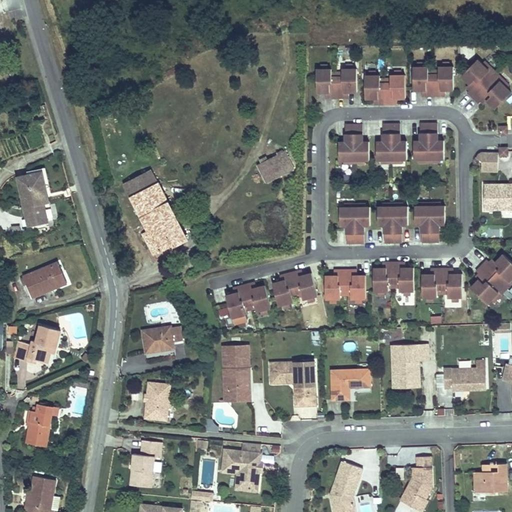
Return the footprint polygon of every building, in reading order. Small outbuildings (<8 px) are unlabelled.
[(488,75),(476,64),(460,81),(469,89),(472,87),(474,89),(469,95),(466,97),(472,103),(478,108),(481,105),(486,100),(488,102),(486,105),(495,113),(510,96),(498,85),(496,88),(494,85),(491,83),(488,80),(486,78),(488,75)] [(428,72),(413,72),(413,95),(421,95),(425,95),(425,100),(433,100),(441,100),(441,95),(445,95),(453,94),(453,71),(438,72),(438,75),(438,79),(428,79),(428,75),(428,72)] [(331,73),(316,74),(316,97),(325,97),(328,97),(328,102),(336,102),(344,102),(344,96),(347,96),(356,96),(356,73),(341,73),(341,77),(341,81),(331,81),(331,77),(331,73)] [(494,73),(488,80),(491,83),(494,85),(500,79),(494,73)] [(380,80),(365,80),(365,103),(374,103),(377,103),(377,109),(385,108),(393,108),(393,103),(397,103),(405,103),(405,80),(390,80),(391,83),(391,88),(380,88),(380,83),(380,80)] [(202,138),(194,128),(185,135),(192,145),(202,138)] [(339,146),(339,164),(343,164),(365,164),(369,164),(369,146),(363,146),(362,128),(354,128),(345,129),(345,146),(339,146)] [(402,164),(407,164),(406,145),(400,146),(400,128),(391,128),(382,128),(382,146),(376,146),(377,164),(381,164),(402,164)] [(428,128),(419,128),(419,145),(413,146),(414,164),(418,164),(439,163),(444,163),(443,145),(437,145),(437,128),(428,128)] [(267,182),(294,168),(286,153),(260,166),(267,182)] [(46,172),(22,178),(34,227),(53,223),(49,204),(45,189),(50,188),(46,172)] [(124,186),(149,231),(161,253),(187,238),(151,172),(124,186)] [(494,188),(481,188),(482,214),(511,212),(511,187),(509,188),(509,190),(494,191),(494,188)] [(50,188),(45,189),(49,204),(54,203),(50,188)] [(418,210),(414,210),(414,228),(420,228),(421,245),(429,245),(438,245),(438,228),(444,228),(444,209),(440,210),(418,210)] [(344,211),(339,211),(340,229),(346,229),(346,246),(355,246),(364,246),(363,228),(370,228),(369,210),(365,210),(344,211)] [(381,210),(377,210),(377,228),(384,228),(384,246),(393,246),(401,246),(401,228),(407,228),(407,210),(403,210),(381,210)] [(161,253),(149,231),(142,234),(154,256),(161,253)] [(480,269),(474,274),(477,277),(483,283),(480,285),(477,283),(469,291),(485,307),(497,296),(494,293),(497,291),(502,285),(505,283),(507,285),(511,279),(511,267),(502,258),(493,266),(496,269),(494,271),(488,266),(485,263),(480,269)] [(63,264),(29,278),(37,298),(72,285),(63,264)] [(385,271),(381,271),(372,271),(372,294),(387,294),(387,290),(387,286),(398,286),(398,290),(398,294),(412,294),(412,271),(404,271),(400,271),(400,265),(393,265),(385,265),(385,271)] [(433,278),(429,278),(421,278),(421,301),(435,301),(435,297),(435,293),(446,293),(446,297),(446,300),(461,300),(460,277),(452,277),(448,277),(448,272),(441,272),(433,272),(433,278)] [(285,283),(281,283),(273,286),(278,308),(292,304),(291,301),(290,297),(301,294),(302,298),(303,302),(317,298),(311,276),(303,278),(300,279),(298,273),(291,275),(283,277),(285,283)] [(337,278),(333,278),(325,279),(325,302),(340,301),(340,298),(340,294),(350,294),(350,298),(350,301),(365,301),(365,278),(356,278),(353,278),(353,273),(345,273),(337,273),(337,278)] [(238,294),(235,295),(226,297),(231,320),(246,316),(245,313),(244,309),(254,306),(255,310),(256,314),(270,310),(265,288),(257,290),(253,291),(252,285),(244,287),(237,289),(238,294)] [(502,285),(497,291),(503,297),(506,295),(509,292),(502,285)] [(442,323),(442,315),(431,315),(431,324),(442,323)] [(178,327),(145,332),(148,353),(177,349),(176,344),(182,343),(178,327)] [(25,345),(20,362),(27,364),(28,360),(35,362),(47,366),(50,356),(52,350),(56,351),(60,334),(41,329),(37,343),(32,342),(31,347),(25,345)] [(16,360),(20,362),(25,345),(20,344),(16,360)] [(224,346),(225,377),(231,377),(232,389),(239,389),(239,399),(251,398),(251,370),(245,371),(244,344),(224,346)] [(392,348),(393,376),(400,383),(418,382),(418,365),(426,364),(426,347),(392,348)] [(312,359),(270,361),(271,383),(292,382),(293,405),(314,405),(312,359)] [(482,365),(441,366),(442,385),(449,385),(449,389),(483,387),(482,365)] [(500,382),(511,384),(511,368),(504,367),(500,382)] [(346,401),(346,395),(345,386),(367,385),(367,370),(355,370),(327,371),(328,401),(346,401)] [(400,383),(393,376),(393,390),(418,389),(418,382),(400,383)] [(231,377),(225,377),(226,399),(239,399),(239,389),(232,389),(231,377)] [(152,381),(148,416),(167,418),(171,383),(152,381)] [(75,413),(84,415),(87,394),(78,392),(75,413)] [(47,448),(51,427),(53,416),(58,417),(59,410),(38,406),(37,413),(32,412),(27,445),(47,448)] [(207,440),(198,438),(197,446),(207,448),(207,440)] [(134,452),(131,483),(153,485),(156,454),(160,455),(161,441),(143,439),(142,453),(134,452)] [(224,466),(237,467),(244,468),(242,486),(258,487),(262,450),(226,446),(224,466)] [(411,487),(404,503),(421,509),(426,496),(424,495),(430,481),(429,454),(414,454),(414,465),(410,466),(410,479),(411,487)] [(334,497),(329,498),(332,511),(345,511),(355,509),(351,492),(361,467),(340,460),(331,485),(336,488),(334,497)] [(495,475),(482,475),(471,475),(472,492),(504,491),(503,464),(495,464),(495,475)] [(481,465),(482,475),(495,475),(495,464),(481,465)] [(244,468),(237,467),(234,485),(242,486),(244,468)] [(30,506),(26,506),(25,511),(40,511),(41,509),(51,511),(56,480),(35,476),(32,492),(30,506)] [(399,501),(404,503),(411,487),(410,479),(406,485),(399,501)] [(192,488),(192,495),(204,497),(205,489),(192,488)] [(205,489),(204,497),(212,498),(213,490),(205,489)] [(201,497),(192,496),(191,510),(199,511),(201,497)] [(144,503),(142,511),(181,511),(182,507),(144,503)]
